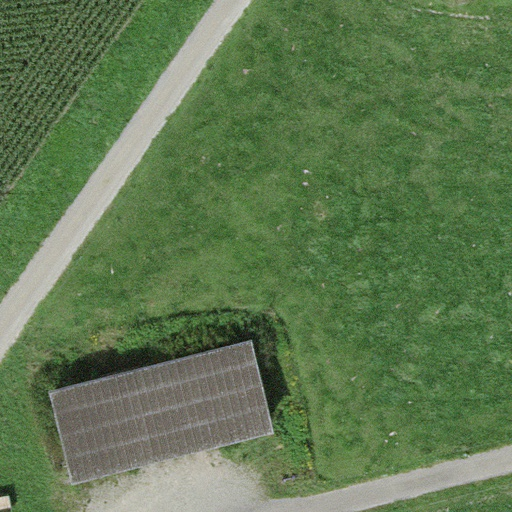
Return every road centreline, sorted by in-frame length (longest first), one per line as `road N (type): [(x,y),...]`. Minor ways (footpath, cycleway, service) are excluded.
road 1 (track): [(0,352),(238,0)]
road 2 (track): [(321,511),(511,464)]
